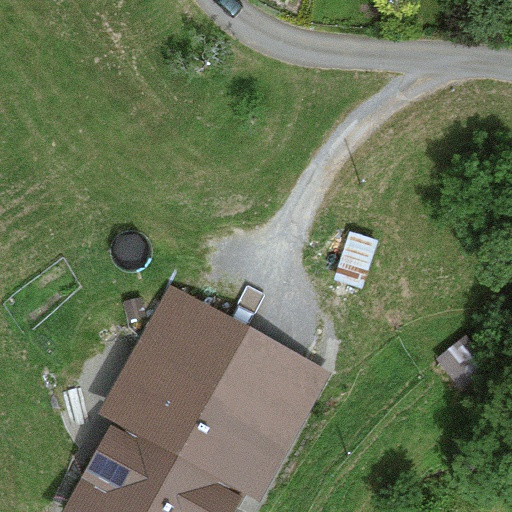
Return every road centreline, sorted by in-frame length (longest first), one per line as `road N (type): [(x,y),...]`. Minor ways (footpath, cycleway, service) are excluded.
road 1 (track): [(268,314),(303,209),(356,136),(458,61)]
road 2 (track): [(511,68),(289,43),(246,26),(216,0)]
